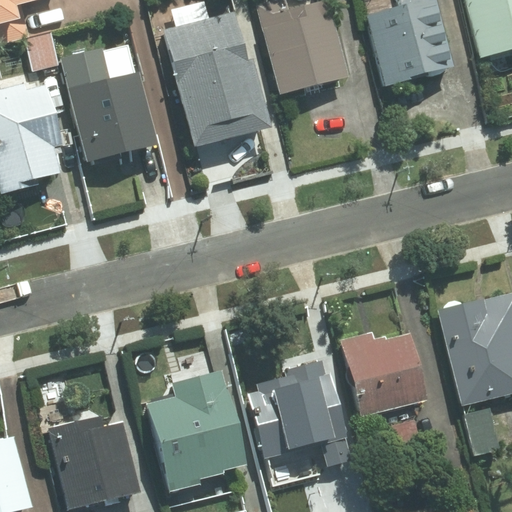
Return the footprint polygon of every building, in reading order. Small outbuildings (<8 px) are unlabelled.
[(0,0),(0,22),(23,16),(19,0),(0,0)] [(423,0),(391,0),(395,14),(358,22),(376,96),(443,81),(423,0)] [(511,0),(453,0),(470,66),(504,61),(511,58),(511,0)] [(319,6),(285,17),(282,4),(253,11),(273,100),(337,85),(319,6)] [(228,22),(155,37),(182,159),(256,139),(228,22)] [(46,40),(20,45),(27,76),(53,71),(46,40)] [(53,65),(75,172),(147,158),(132,79),(105,85),(98,55),(53,65)] [(0,203),(18,200),(17,192),(51,185),(44,156),(53,154),(38,89),(18,94),(16,87),(0,89),(0,203)] [(450,412),(454,410),(466,462),(491,456),(479,405),(511,397),(511,313),(508,297),(428,316),(450,412)] [(368,345),(366,336),(333,342),(348,422),(413,410),(400,339),(368,345)] [(318,474),(343,467),(314,365),(272,376),(274,382),(245,390),(248,400),(236,404),(254,468),(259,467),(267,494),(320,479),(318,474)] [(161,404),(131,411),(151,488),(154,501),(179,494),(177,486),(233,472),(209,377),(157,390),(161,404)] [(408,414),(375,421),(381,451),(415,443),(408,414)] [(55,511),(102,511),(102,508),(129,503),(116,428),(99,431),(98,423),(41,434),(55,511)] [(0,511),(21,511),(6,443),(0,443),(0,511)]
